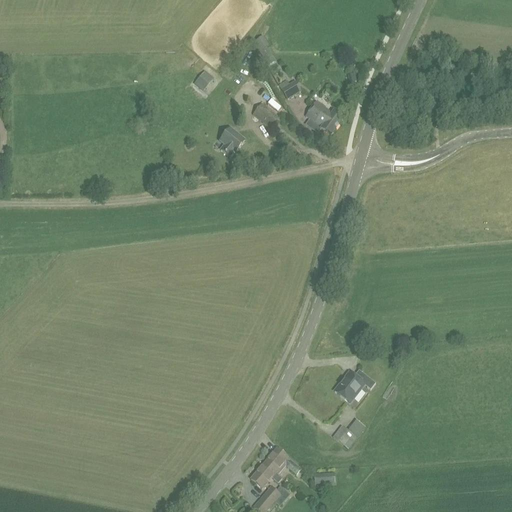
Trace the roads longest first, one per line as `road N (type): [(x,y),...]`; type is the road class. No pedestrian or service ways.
road 1 (secondary): [(195,511),(286,382),(358,162)]
road 2 (secondary): [(358,162),(422,0)]
road 3 (unclassified): [(358,162),(420,160),(471,136),(511,132)]
